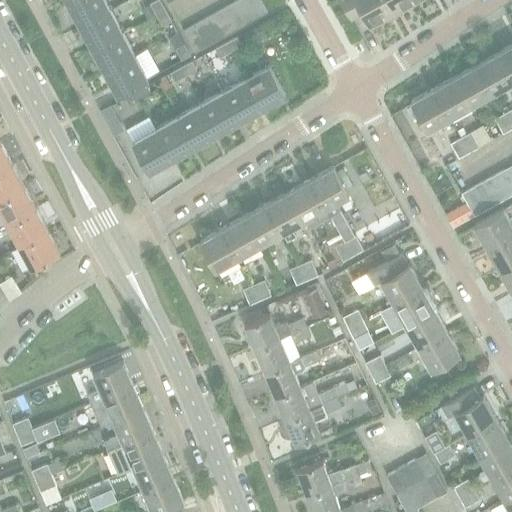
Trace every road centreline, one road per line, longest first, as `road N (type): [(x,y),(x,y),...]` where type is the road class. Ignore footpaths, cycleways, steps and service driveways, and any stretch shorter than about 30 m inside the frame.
road 1 (residential): [(511,365),(353,86)]
road 2 (unknown): [(120,235),(169,304),(261,511)]
road 3 (residential): [(120,235),(353,86)]
road 4 (secondary): [(165,341),(238,511)]
road 5 (residential): [(353,86),(488,0)]
road 6 (secondary): [(46,121),(97,249)]
road 7 (secondary): [(120,235),(46,121)]
road 8 (residential): [(0,330),(97,249)]
